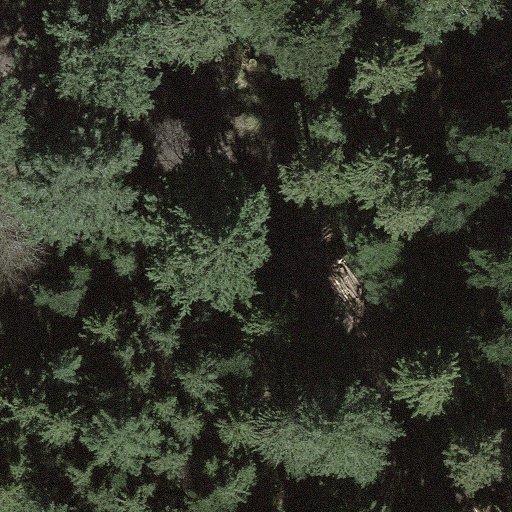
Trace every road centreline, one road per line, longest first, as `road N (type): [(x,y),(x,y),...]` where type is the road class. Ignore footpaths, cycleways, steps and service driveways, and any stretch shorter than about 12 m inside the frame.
road 1 (track): [(473,511),(431,435),(229,161),(83,0)]
road 2 (track): [(229,161),(0,58)]
